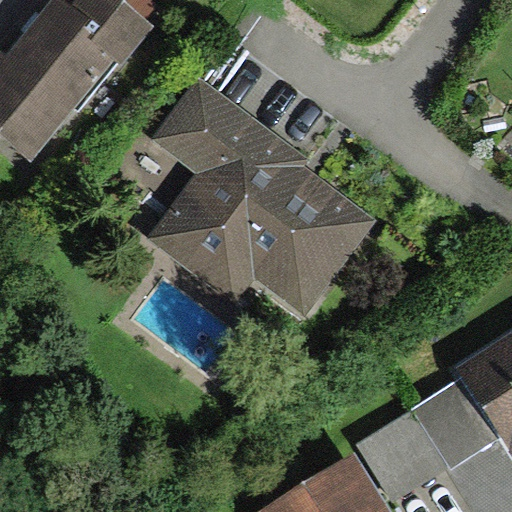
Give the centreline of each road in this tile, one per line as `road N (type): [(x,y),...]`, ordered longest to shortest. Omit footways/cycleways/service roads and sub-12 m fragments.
road 1 (residential): [(462,0),(375,119)]
road 2 (residential): [(255,41),(375,119)]
road 3 (residential): [(375,119),(485,206)]
